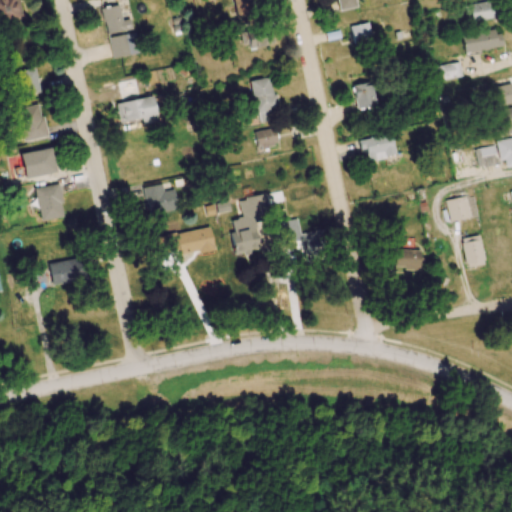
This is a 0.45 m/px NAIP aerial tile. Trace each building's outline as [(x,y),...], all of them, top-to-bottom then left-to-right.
[(0,0),(0,20),(19,18),(16,0),(0,0)] [(252,0),(231,0),(235,17),(255,12),(252,0)] [(335,0),(338,10),(356,7),(354,0),(335,0)] [(491,2),(468,3),(469,21),(492,20),(491,2)] [(129,19),(121,20),(118,5),(100,8),(105,34),(131,29),(129,19)] [(352,44),(372,40),(368,22),(348,26),(352,44)] [(273,42),(268,25),(243,31),(248,49),(273,42)] [(462,52),(502,48),(500,30),(460,34),(462,52)] [(107,38),(111,59),(129,55),(124,34),(107,38)] [(435,79),(460,78),(459,63),(433,65),(435,79)] [(20,97),(38,92),(33,67),(14,72),(20,97)] [(248,81),(257,123),(270,121),(269,113),(276,111),(269,76),(248,81)] [(354,109),(373,108),(371,83),(352,84),(354,109)] [(511,102),(511,93),(510,83),(483,89),(487,108),(511,102)] [(115,101),(117,122),(141,119),(142,124),(156,123),(153,97),(115,101)] [(45,136),(39,104),(16,108),(22,141),(45,136)] [(504,126),(506,134),(511,132),(511,106),(489,111),(493,128),(504,126)] [(253,131),(255,147),(275,145),(274,129),(253,131)] [(395,155),(391,134),(357,140),(359,150),(364,149),(366,160),(395,155)] [(511,165),(511,137),(493,141),(493,145),(473,149),(476,168),(502,163),(503,167),(511,165)] [(55,172),(51,147),(19,152),(23,177),(55,172)] [(62,217),(57,184),(33,187),(38,221),(62,217)] [(173,190),(160,191),(159,185),(143,187),(146,214),(176,210),(173,190)] [(257,251),(253,218),(267,216),(264,195),(235,199),(238,219),(230,220),(232,232),(229,232),(232,255),(257,251)] [(473,196),(445,200),(447,221),(476,217),(473,196)] [(281,244),(300,240),(295,218),(276,223),(281,244)] [(213,250),(209,228),(150,236),(153,251),(176,248),(177,255),(213,250)] [(463,267),(482,265),(478,236),(460,238),(463,267)] [(419,250),(393,250),(393,269),(419,269),(419,250)] [(47,262),(49,284),(79,281),(76,259),(47,262)]
